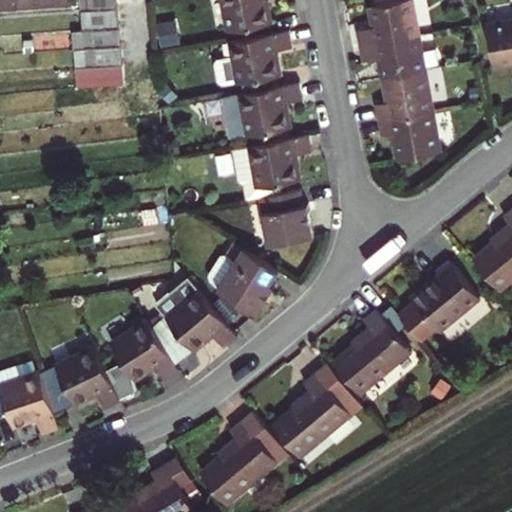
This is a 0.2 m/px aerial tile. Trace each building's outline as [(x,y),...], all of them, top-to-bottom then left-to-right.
[(117,7),(116,0),(80,0),(82,9),(117,7)] [(225,0),(232,32),(275,23),(270,0),(225,0)] [(362,31),(365,48),(423,36),(416,0),(375,7),(379,29),(362,31)] [(117,7),(82,9),(83,27),(119,25),(117,7)] [(511,20),(490,25),(498,66),(511,63),(511,20)] [(120,43),(119,25),(83,27),(74,28),(75,47),(85,46),(120,43)] [(292,30),(234,41),(237,60),(221,63),(218,69),(221,84),(226,87),(242,84),(242,85),(285,76),(280,52),(296,48),(292,30)] [(389,79),(430,70),(423,36),(365,48),(368,62),(385,60),(389,79)] [(76,66),(121,61),(120,43),(85,46),(75,47),(76,66)] [(121,61),(76,66),(78,86),(123,81),(121,61)] [(380,103),(383,119),(437,108),(430,70),(389,79),(393,101),(380,103)] [(303,81),(243,93),(227,96),(233,129),(240,134),(240,137),(294,127),(289,101),(307,98),(303,81)] [(437,108),(383,119),(386,133),(399,131),(404,156),(445,147),(437,108)] [(261,181),(262,186),(284,182),(304,178),(299,153),(315,150),(313,133),(236,148),(243,180),(248,183),(261,181)] [(261,181),(248,183),(251,198),(261,196),(286,191),(284,182),(262,186),(261,181)] [(286,191),(261,196),(270,243),(315,234),(309,202),(304,203),(302,188),(286,191)] [(511,219),(511,229),(480,257),(506,287),(511,281),(511,212),(508,216),(511,219)] [(280,268),(234,239),(229,240),(208,274),(209,280),(260,310),(276,283),(272,280),(280,268)] [(444,274),(416,295),(420,299),(403,312),(424,336),(439,324),(443,328),(484,295),(455,259),(440,270),(444,274)] [(238,334),(191,278),(159,304),(168,315),(195,349),(214,333),(224,345),(238,334)] [(242,312),(225,294),(214,303),(230,322),(242,312)] [(375,326),(338,357),(364,387),(414,346),(380,305),(367,315),(375,326)] [(195,349),(168,315),(151,329),(173,368),(195,349)] [(151,329),(146,319),(109,341),(120,361),(130,378),(152,366),(160,379),(175,371),(173,368),(151,329)] [(103,369),(92,344),(37,371),(42,386),(59,378),(70,402),(94,392),(101,407),(116,398),(103,369)] [(120,361),(103,369),(116,398),(134,390),(130,378),(120,361)] [(314,391),(277,422),(302,452),(366,401),(330,361),(306,380),(314,391)] [(0,366),(0,394),(5,411),(9,423),(33,415),(39,431),(56,425),(51,410),(42,386),(37,371),(37,368),(17,374),(13,363),(0,366)] [(70,402),(59,378),(42,386),(51,410),(70,402)] [(240,441),(203,474),(227,505),(289,450),(254,410),(231,430),(240,441)] [(176,455),(164,462),(179,485),(191,479),(176,455)] [(179,485),(164,462),(150,470),(157,483),(115,508),(117,511),(185,511),(192,508),(179,485)]
